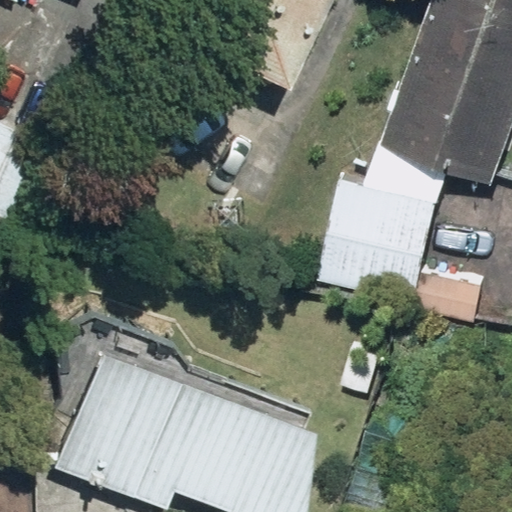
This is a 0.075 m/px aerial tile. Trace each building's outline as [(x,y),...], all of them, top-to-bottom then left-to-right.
[(326,0),(198,0),(188,22),(293,71),(326,0)] [(511,0),(440,0),(377,171),(348,165),(325,281),(511,319),(511,316),(511,265),(486,260),(482,278),(433,268),(446,201),(462,159),(511,176),(511,0)] [(56,138),(0,111),(0,209),(19,218),(56,138)] [(392,342),(342,323),(324,372),(373,391),(392,342)] [(307,511),(315,411),(104,331),(57,456),(173,500),(181,478),(231,497),(229,511),(307,511)] [(393,511),(348,500),(344,511),(393,511)]
